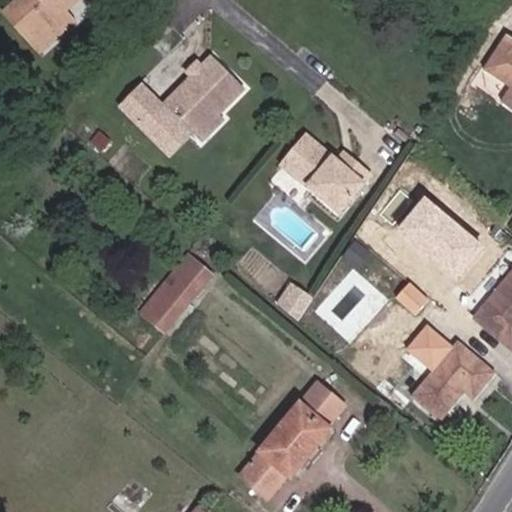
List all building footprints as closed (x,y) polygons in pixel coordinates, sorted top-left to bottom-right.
[(29,0),(9,20),(37,50),(57,32),(67,43),(82,30),(73,20),(94,0),(99,0),(103,3),(106,0),(29,0)] [(67,43),(57,32),(37,50),(48,62),(67,43)] [(511,38),(510,37),(487,72),(511,87),(511,92),(504,104),(511,109),(511,38)] [(188,133),(213,110),(216,113),(241,89),(211,58),(161,105),(188,133)] [(216,113),(213,110),(188,133),(195,141),(220,117),(216,113)] [(354,164),(345,174),(336,166),(308,143),(285,170),(339,215),(371,177),(354,164)] [(354,164),(345,156),(336,166),(345,174),(354,164)] [(484,244),(424,196),(395,233),(455,280),(484,244)] [(373,230),(388,241),(393,234),(379,223),(373,230)] [(340,261),(355,274),(372,251),(362,243),(355,237),(340,261)] [(218,281),(193,263),(147,318),(172,337),(218,281)] [(511,283),(485,316),(511,337),(511,283)] [(299,323),(312,303),(295,289),(281,307),(299,323)] [(498,376),(461,344),(455,351),(427,326),(407,349),(435,374),(414,398),(443,422),(466,395),(475,403),(498,376)] [(322,392),(262,461),(292,485),(298,490),(342,440),(336,435),(351,416),(322,392)] [(274,506),(292,485),(262,461),(245,482),(274,506)]
